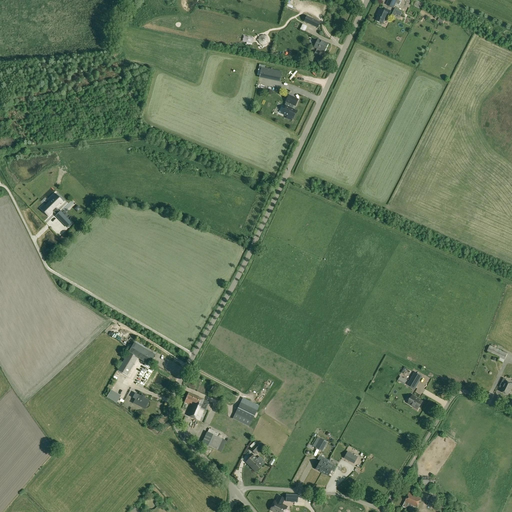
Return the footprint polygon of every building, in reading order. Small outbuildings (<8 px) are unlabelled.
[(388,0),(386,5),(393,8),(397,0),(388,0)] [(314,13),(318,8),(312,4),(308,8),(314,13)] [(385,9),(384,11),(380,9),(378,14),(379,14),(376,21),(383,24),(388,13),(389,14),(390,11),(385,9)] [(304,22),(317,29),(320,22),(307,16),(304,22)] [(316,51),(319,53),(320,50),(324,52),(328,44),(318,39),(314,47),(317,49),(316,51)] [(282,72),(275,71),(261,68),(259,77),(273,80),(280,81),(282,72)] [(297,68),(290,76),(292,78),(299,70),(297,68)] [(286,118),(291,120),(292,118),(293,119),(296,111),(292,109),(293,105),(295,106),(298,100),(288,95),(286,102),(285,105),(286,106),(282,114),(287,116),(286,118)] [(72,223),(60,211),(59,212),(55,208),(60,203),(55,198),(57,197),(54,194),(48,201),(49,202),(42,209),(49,216),(53,212),(54,213),(55,212),(57,214),(56,215),(56,216),(67,227),(72,223)] [(134,343),(117,372),(127,377),(137,359),(149,365),(155,355),(134,343)] [(487,352),(500,358),(505,360),(507,354),(490,346),(487,352)] [(415,373),(408,385),(414,389),(422,376),(415,373)] [(511,384),(506,381),(506,379),(504,378),(501,384),(504,385),(500,392),(508,395),(511,386),(511,384)] [(116,403),(121,396),(111,391),(107,398),(116,403)] [(209,402),(204,400),(188,393),(184,402),(189,404),(190,403),(191,404),(186,415),(199,420),(204,409),(205,410),(209,402)] [(144,408),(148,400),(144,399),(140,397),(139,396),(136,394),(134,398),(137,400),(135,404),(144,408)] [(419,407),(422,402),(413,396),(408,403),(413,406),(414,405),(419,407)] [(233,419),(249,427),(259,406),(243,398),(233,419)] [(217,450),(222,439),(217,436),(218,433),(209,429),(207,432),(202,443),(217,450)] [(226,441),(222,439),(217,450),(221,452),(226,441)] [(315,448),(322,451),(327,442),(320,439),(315,448)] [(256,444),(250,449),(255,454),(261,448),(256,444)] [(357,457),(347,452),(344,458),(354,463),(357,457)] [(252,468),(256,472),(262,465),(253,455),(247,461),(253,467),(252,468)] [(321,472),(322,472),(326,464),(328,462),(328,461),(325,459),(323,462),(320,461),(316,469),(319,471),(321,473),(321,472)] [(336,467),(328,462),(326,464),(322,472),(328,476),(331,470),(334,471),(336,467)] [(421,486),(436,486),(436,477),(422,477),(421,486)] [(403,506),(407,508),(409,504),(417,508),(421,499),(410,493),(403,506)] [(427,505),(435,510),(442,497),(434,493),(427,505)] [(287,502),(298,502),(298,495),(286,494),(286,501),(287,502)] [(282,504),(285,498),(279,495),(276,501),(275,501),(270,510),(274,511),(284,511),(287,507),(285,505),(282,504)] [(150,510),(152,510),(153,510),(154,510),(154,509),(155,509),(156,508),(157,507),(158,505),(158,504),(158,503),(158,502),(157,501),(157,500),(156,499),(156,498),(155,498),(154,497),(153,497),(152,497),(151,497),(150,497),(149,497),(148,498),(147,499),(146,499),(145,500),(145,501),(145,502),(145,503),(145,504),(145,505),(145,506),(146,507),(146,508),(147,509),(148,509),(149,510),(150,510)]
